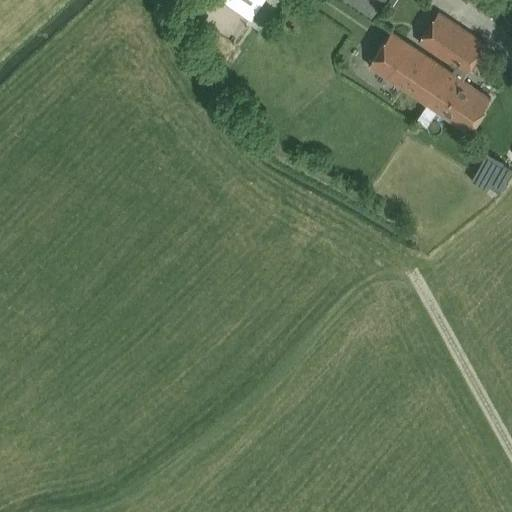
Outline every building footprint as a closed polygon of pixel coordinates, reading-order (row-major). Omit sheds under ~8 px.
[(264,0),(220,0),(251,20),(264,0)] [(347,0),(371,16),(381,0),(347,0)] [(453,66),(474,36),(438,12),(418,43),(453,66)] [(392,32),(369,66),(427,105),(440,86),(441,87),(451,72),(452,73),(455,68),(454,67),(451,72),(392,32)] [(440,86),(427,105),(416,120),(426,127),(437,112),(468,132),(491,99),(462,79),(485,44),(474,36),(453,66),(454,67),(455,68),(452,73),(451,72),(441,87),(440,86)] [(488,188),(489,189),(499,194),(511,171),(501,165),(503,162),(486,153),(478,168),(471,182),(487,191),(488,188)]
